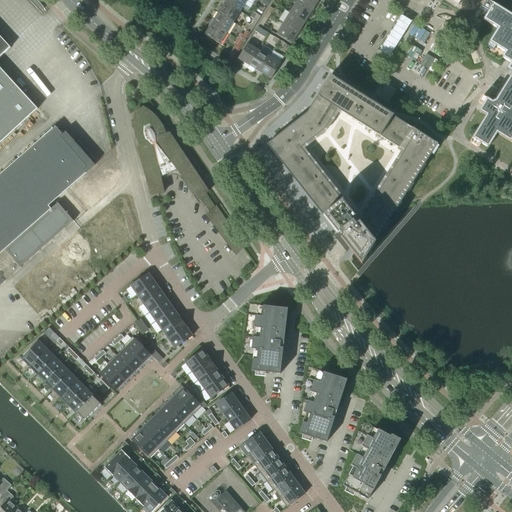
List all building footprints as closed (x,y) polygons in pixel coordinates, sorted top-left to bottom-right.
[(244,0),(226,0),(225,2),(240,12),(246,1),(244,0)] [(318,0),(297,0),(296,2),(311,11),(318,0)] [(473,137),(472,139),(487,148),(496,134),(511,144),(511,17),(489,2),(490,0),(478,0),(480,1),(481,1),(485,3),(483,7),(481,9),(487,13),(483,20),(497,29),(486,48),(493,52),(495,47),(505,53),(502,58),(510,63),(506,69),(511,72),(511,73),(510,76),(497,99),(494,97),(489,99),(488,101),(486,100),(478,112),(486,116),(473,137)] [(216,11),(218,13),(233,22),(240,12),(225,2),(222,7),(219,7),(216,11)] [(296,2),(290,13),(305,22),(311,11),(296,2)] [(253,19),(253,20),(257,22),(260,17),(253,12),(250,17),(253,19)] [(218,13),(212,23),(227,33),(233,22),(218,13)] [(290,13),(283,23),(298,33),(305,22),(290,13)] [(244,29),(246,30),(250,33),(257,22),(253,20),(250,25),(247,23),(244,29)] [(227,33),(212,23),(205,35),(220,44),(227,33)] [(298,33),(283,23),(276,34),(291,44),(298,33)] [(241,33),(237,39),(244,43),(250,33),(246,30),(243,35),(241,33)] [(0,144),(37,111),(0,69),(0,57),(10,48),(0,36),(0,144)] [(244,43),(237,39),(234,44),(237,46),(236,47),(235,46),(228,57),(233,60),(244,43)] [(238,59),(249,66),(258,51),(247,44),(238,59)] [(249,66),(259,73),(269,58),(258,51),(249,66)] [(269,58),(259,73),(270,79),(280,64),(269,58)] [(400,203),(437,145),(333,78),(330,76),(306,113),(266,145),(336,234),(338,233),(341,236),(339,238),(348,249),(360,265),(397,207),(400,203)] [(207,216),(236,255),(243,248),(216,207),(216,208),(206,194),(209,192),(170,134),(166,135),(162,126),(158,119),(152,114),(146,109),(137,113),(136,121),(137,129),(139,137),(142,146),(139,148),(152,195),(164,193),(161,177),(178,169),(200,200),(201,199),(211,212),(207,216)] [(0,248),(86,174),(83,170),(86,167),(60,137),(62,135),(55,127),(0,174),(0,248)] [(90,208),(103,195),(87,177),(64,198),(70,205),(80,196),(90,208)] [(14,275),(22,268),(21,267),(73,221),(57,204),(0,253),(0,285),(13,274),(14,275)] [(130,286),(137,295),(155,282),(148,273),(130,286)] [(137,295),(143,304),(161,291),(155,282),(137,295)] [(143,304),(149,313),(167,300),(161,291),(143,304)] [(149,313),(155,322),(173,309),(167,300),(149,313)] [(280,374),(287,309),(259,305),(251,371),(271,373),(280,374)] [(155,322),(162,331),(180,318),(173,309),(155,322)] [(143,333),(149,329),(141,318),(136,322),(143,333)] [(180,318),(162,331),(168,340),(186,327),(180,318)] [(174,348),(192,336),(186,327),(168,340),(174,348)] [(43,334),(47,337),(53,332),(49,328),(43,334)] [(126,348),(142,364),(150,355),(142,347),(145,345),(137,337),(135,339),(132,337),(123,346),(125,348),(126,348)] [(32,350),(23,359),(30,367),(49,349),(41,341),(39,343),(38,341),(30,348),(32,350)] [(126,348),(125,348),(118,356),(117,357),(133,372),(142,364),(126,348)] [(38,375),(56,357),(49,349),(30,367),(38,375)] [(209,359),(203,350),(185,363),(191,372),(209,359)] [(117,357),(118,356),(116,355),(107,364),(108,365),(109,365),(124,381),(133,372),(117,357)] [(46,382),(64,364),(56,357),(38,375),(46,382)] [(209,359),(191,372),(198,381),(216,368),(209,359)] [(53,390),(72,372),(64,364),(46,382),(53,390)] [(115,390),(124,381),(109,365),(108,365),(100,374),(115,390)] [(216,368),(198,381),(204,390),(222,377),(216,368)] [(326,442),(347,380),(319,371),(299,434),(326,442)] [(61,398),(79,380),(72,372),(53,390),(61,398)] [(211,398),(228,386),(222,377),(204,390),(211,398)] [(69,405),(87,387),(79,380),(61,398),(69,405)] [(76,413),(92,397),(94,395),(87,387),(69,405),(76,413)] [(193,415),(201,407),(183,388),(175,397),(193,415)] [(222,413),(237,402),(231,393),(215,404),(222,413)] [(94,395),(92,397),(76,413),(84,421),(100,404),(93,397),(94,395)] [(184,424),(193,415),(175,397),(166,406),(184,424)] [(228,422),(244,411),(237,402),(222,413),(228,422)] [(176,432),(184,424),(166,406),(157,414),(176,432)] [(235,431),(250,420),(244,411),(228,422),(235,431)] [(167,441),(176,432),(157,414),(149,423),(167,441)] [(159,449),(167,441),(149,423),(140,431),(159,449)] [(368,499),(382,472),(399,441),(374,427),(343,486),(368,499)] [(150,458),(159,449),(140,431),(132,440),(150,458)] [(266,441),(259,432),(239,447),(245,456),(247,455),(266,441)] [(191,447),(195,444),(190,438),(185,442),(191,447)] [(253,464),(272,450),(266,441),(247,455),(253,464)] [(129,446),(124,442),(120,446),(124,450),(129,446)] [(186,451),(191,447),(185,442),(181,446),(186,451)] [(112,475),(129,458),(121,450),(115,456),(114,455),(108,460),(110,462),(104,468),(112,476),(113,475),(112,475)] [(260,473),(279,458),(272,450),(253,464),(260,472),(260,473)] [(172,463),(178,458),(176,455),(170,460),(172,463)] [(120,483),(136,466),(134,464),(129,459),(130,459),(129,458),(112,475),(113,475),(120,483)] [(266,481),(285,467),(279,458),(260,473),(266,481)] [(166,469),(172,463),(170,460),(164,466),(166,469)] [(128,490),(144,474),(139,468),(136,466),(120,483),(127,490),(128,490)] [(214,474),(216,472),(217,471),(213,466),(209,469),(214,474)] [(273,490),(292,476),(289,472),(285,467),(266,481),(273,490)] [(135,499),(152,482),(150,479),(144,474),(128,490),(127,490),(135,499)] [(280,498),(298,485),(292,476),(273,490),(274,490),(280,498)] [(0,496),(11,485),(4,478),(0,478),(0,494),(1,496),(0,496)] [(143,506),(160,489),(154,484),(152,482),(135,499),(143,507),(143,506)] [(0,507),(0,511),(12,511),(17,507),(11,502),(13,500),(13,496),(6,490),(11,485),(0,496),(0,503),(2,506),(0,507)] [(287,507),(305,494),(298,485),(280,498),(287,507)] [(237,505),(225,491),(221,486),(207,498),(219,511),(244,511),(237,504),(237,505)] [(152,511),(168,497),(167,496),(167,497),(160,489),(143,506),(149,511),(152,511)] [(175,511),(179,508),(176,506),(171,501),(172,500),(171,500),(158,511),(175,511)]
